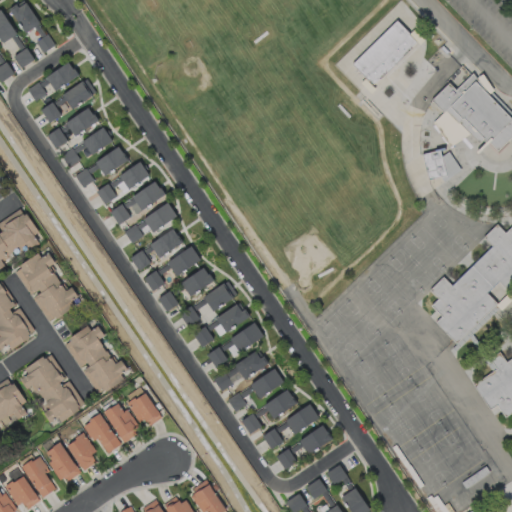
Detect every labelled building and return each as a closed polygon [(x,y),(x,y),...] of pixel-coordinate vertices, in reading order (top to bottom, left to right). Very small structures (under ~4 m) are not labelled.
[(22,0),(10,6),(21,32),(37,24),(26,0),(22,0)] [(0,8),(0,39),(2,42),(16,32),(0,8)] [(353,64),(372,79),(415,38),(395,19),(353,64)] [(42,52),(53,44),(46,33),(35,41),(42,52)] [(0,80),(12,73),(5,61),(0,63),(0,80)] [(44,76),(53,90),(77,75),(68,61),(44,76)] [(70,107),(95,93),(86,78),(61,92),(70,107)] [(27,89),(33,100),(46,92),(40,81),(27,89)] [(433,97),(447,83),(458,93),(474,81),(511,119),(511,137),(500,148),(486,139),(433,97)] [(39,109),(47,122),(66,110),(57,97),(39,109)] [(97,120),(88,106),(64,121),(73,135),(97,120)] [(66,140),(58,126),(46,134),(54,147),(66,140)] [(111,141),(103,127),(81,139),(89,153),(111,141)] [(127,161),(120,146),(94,159),(101,173),(127,161)] [(79,158),(71,147),(61,154),(69,165),(79,158)] [(455,174),(450,147),(421,152),(426,179),(455,174)] [(103,203),(119,193),(149,175),(140,161),(94,189),(103,203)] [(80,186),(94,179),(88,168),(74,175),(80,186)] [(115,222),(164,197),(157,182),(108,208),(115,222)] [(122,230),(129,241),(150,229),(151,230),(176,215),(168,202),(122,230)] [(0,267),(4,265),(1,259),(26,244),(28,248),(37,242),(32,234),(36,232),(22,207),(0,219),(0,267)] [(431,286),(443,275),(497,225),(510,228),(511,228),(511,288),(497,303),(458,343),(440,323),(433,306),(439,298),(431,286)] [(148,242),(157,257),(181,242),(173,228),(148,242)] [(199,261),(192,246),(166,259),(173,274),(199,261)] [(137,270),(150,261),(143,250),(130,259),(137,270)] [(47,321),(75,305),(71,299),(77,295),(72,285),(64,290),(49,264),(54,261),(49,251),(40,257),(38,253),(13,268),(29,295),(31,294),(47,321)] [(180,279),(187,294),(212,282),(205,267),(180,279)] [(162,283),(155,270),(143,277),(151,290),(162,283)] [(0,279),(0,347),(7,343),(9,347),(34,333),(18,305),(16,306),(0,279)] [(210,309),(235,296),(227,281),(202,294),(210,309)] [(165,310),(176,304),(168,290),(157,297),(165,310)] [(215,318),(225,332),(248,315),(238,301),(215,318)] [(238,352),(262,335),(253,321),(228,338),(238,352)] [(96,394),(123,379),(119,373),(127,369),(121,358),(113,363),(99,337),(104,334),(98,324),(89,329),(87,326),(63,340),(79,368),(81,367),(96,394)] [(211,340),(206,326),(193,332),(198,345),(211,340)] [(214,366),(226,358),(218,345),(206,353),(214,366)] [(256,349),(233,364),(242,378),(265,363),(256,349)] [(83,405),(67,378),(66,379),(49,352),(23,367),(27,373),(20,378),(26,388),(33,383),(48,408),(43,411),(49,421),(56,416),(58,420),(83,405)] [(476,381),(487,403),(508,415),(511,411),(511,358),(499,367),(476,381)] [(282,383),(275,368),(249,382),(257,397),(282,383)] [(212,378),(219,390),(232,382),(225,371),(212,378)] [(147,424),(159,418),(141,385),(124,395),(138,421),(144,418),(147,424)] [(295,404),(288,389),(263,401),(270,416),(295,404)] [(245,403),(236,392),(226,399),(234,411),(245,403)] [(123,441),(139,430),(125,409),(122,411),(116,402),(103,411),(123,441)] [(261,434),(269,448),(282,440),(277,432),(288,425),(293,433),(318,418),(309,404),(261,434)] [(260,425),(251,412),(239,420),(248,433),(260,425)] [(84,422),(103,454),(119,445),(100,413),(84,422)] [(331,437),(321,423),(298,439),(307,453),(331,437)] [(83,469),(95,461),(90,454),(95,450),(82,432),(65,444),(83,469)] [(78,470),(59,441),(45,451),(50,459),(47,462),(61,482),(78,470)] [(295,461),(290,453),(301,446),(298,442),(275,455),(283,468),(295,461)] [(22,464),(39,497),(54,489),(45,471),(47,470),(39,455),(22,464)] [(38,501),(23,474),(4,485),(15,504),(22,501),(26,508),(38,501)] [(305,484),(311,497),(325,491),(319,478),(305,484)] [(189,490),(202,511),(218,511),(224,509),(206,480),(189,490)] [(367,511),(368,511),(356,487),(341,494),(349,511),(367,511)] [(291,511),(293,511),(305,505),(298,492),(285,500),(291,511)] [(167,511),(189,511),(180,493),(163,502),(167,511)] [(138,507),(140,511),(163,511),(157,498),(138,507)]
